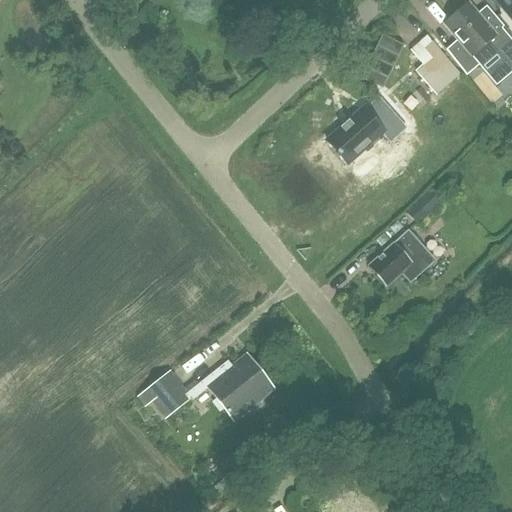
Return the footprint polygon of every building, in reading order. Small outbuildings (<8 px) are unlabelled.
[(511,20),(511,0),(488,0),(498,11),(501,8),(511,20)] [(494,36),(468,5),(444,26),(479,68),(496,53),(511,71),(511,43),(501,30),(494,36)] [(436,96),(459,76),(428,39),(411,54),(423,67),(416,74),(436,96)] [(378,127),(364,111),(363,109),(327,141),(337,153),(336,154),(339,157),(340,157),(348,165),(365,150),(367,152),(384,137),(390,144),(400,135),(387,119),(378,127)] [(341,205),(362,228),(393,200),(372,177),(385,166),(376,156),(355,175),(363,185),(341,205)] [(407,213),(419,226),(444,202),(432,190),(407,213)] [(385,288),(400,275),(409,285),(430,265),(422,255),(425,253),(406,232),(367,268),(385,288)] [(232,422),(272,390),(245,355),(229,367),(226,363),(186,395),(169,373),(137,399),(143,409),(151,403),(163,419),(188,400),(190,401),(206,389),(232,422)]
